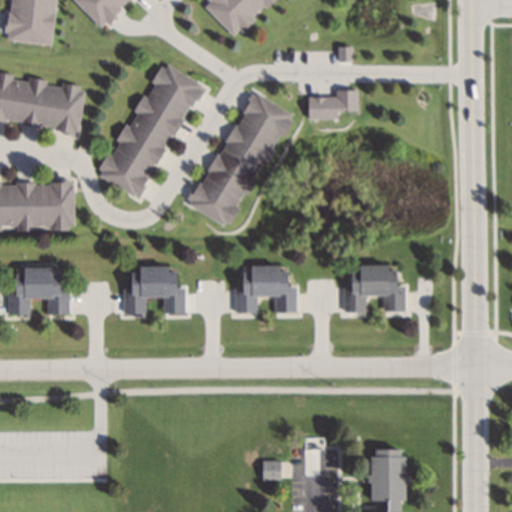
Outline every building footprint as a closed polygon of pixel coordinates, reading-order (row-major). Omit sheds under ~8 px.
[(72,0),(100,28),(127,0),(72,0)] [(232,37),(269,0),(205,0),(200,4),(232,37)] [(136,197),(200,84),(160,61),(96,174),(136,197)] [(0,121),(75,134),(83,87),(0,73),(0,121)] [(186,205),(226,227),(289,113),(249,91),(186,205)] [(304,119),(334,119),(334,97),(304,97),(304,119)] [(0,229),(71,229),(71,181),(0,181),(0,229)] [(400,266),(345,265),(344,313),(364,313),(364,296),(382,296),(382,313),(400,313),(400,266)] [(45,298),(45,314),(64,314),(64,267),(8,267),(8,315),(27,315),(27,298),(45,298)] [(161,313),(181,313),(181,268),(123,267),(123,316),(144,316),(144,298),(162,298),(161,313)] [(290,313),(290,267),(235,267),(236,315),(255,315),(255,297),(274,297),(274,313),(290,313)] [(373,511),(401,511),(401,450),(367,450),(367,502),(373,502),(373,511)] [(278,480),(278,461),(260,461),(260,480),(278,480)]
